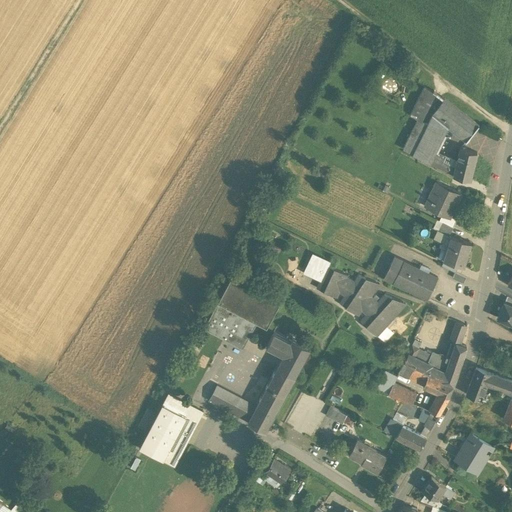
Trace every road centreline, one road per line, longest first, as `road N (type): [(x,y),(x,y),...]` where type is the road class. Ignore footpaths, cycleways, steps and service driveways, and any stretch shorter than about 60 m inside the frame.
road 1 (track): [(338,0),(511,136)]
road 2 (unclassified): [(388,511),(449,404),(477,325)]
road 3 (unclassified): [(477,325),(511,140)]
road 4 (track): [(0,126),(78,0)]
